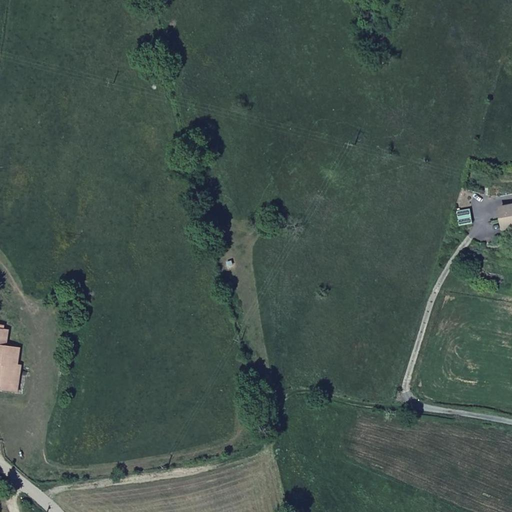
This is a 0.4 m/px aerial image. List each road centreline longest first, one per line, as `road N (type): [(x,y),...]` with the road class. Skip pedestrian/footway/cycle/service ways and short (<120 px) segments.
road 1 (track): [(27,483),(265,454),(284,418),(337,398),(411,405)]
road 2 (unknown): [(415,406),(409,374),(428,312),(479,222)]
